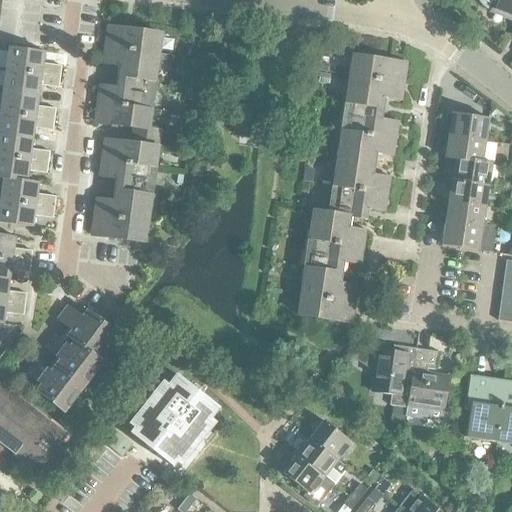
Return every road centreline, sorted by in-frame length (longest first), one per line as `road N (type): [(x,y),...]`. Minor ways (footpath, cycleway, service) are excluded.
road 1 (residential): [(66,266),(83,60),(68,40),(73,0)]
road 2 (residential): [(511,331),(427,316),(434,247)]
road 3 (residential): [(511,94),(451,46),(393,17)]
road 4 (residential): [(393,17),(260,0)]
